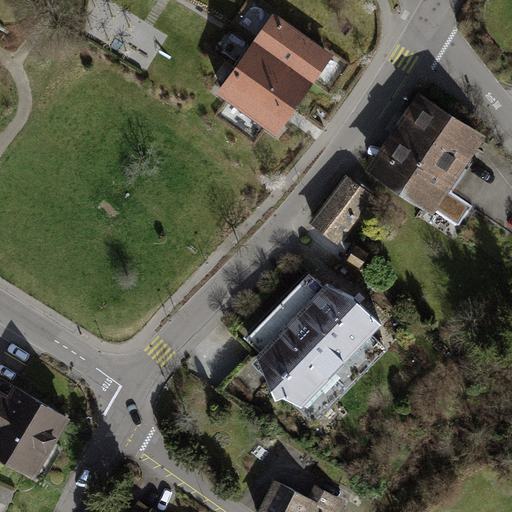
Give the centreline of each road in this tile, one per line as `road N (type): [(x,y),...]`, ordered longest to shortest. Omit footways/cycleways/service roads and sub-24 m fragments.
road 1 (residential): [(138,392),(160,353),(295,206),(430,19)]
road 2 (residential): [(138,392),(0,303)]
road 3 (residential): [(237,511),(117,429)]
road 4 (residential): [(430,19),(511,120)]
